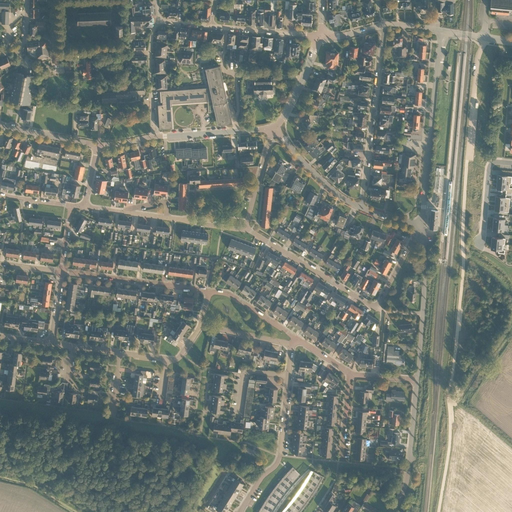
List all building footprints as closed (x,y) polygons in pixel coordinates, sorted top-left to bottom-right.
[(315,0),(306,0),(306,10),(315,11),(315,0)] [(370,0),(366,0),(362,1),(365,11),(363,11),(365,17),(376,14),(374,8),(373,9),(370,0)] [(389,4),(388,0),(382,0),(383,5),(381,6),(383,12),(391,10),(390,4),(389,4)] [(415,0),(416,2),(415,2),(415,8),(423,8),(423,9),(426,9),(426,8),(427,8),(427,0),(415,0)] [(511,0),(491,0),(491,8),(492,8),(492,13),(511,14),(511,0)] [(452,1),(437,1),(437,12),(442,12),(447,12),(447,13),(452,14),(452,2),(452,1)] [(0,11),(2,12),(2,23),(8,24),(9,11),(8,11),(8,9),(9,3),(0,2),(0,11)] [(210,2),(203,2),(203,6),(204,6),(204,11),(199,11),(198,20),(209,21),(210,6),(209,6),(210,2)] [(347,10),(347,12),(349,12),(351,21),(362,18),(360,9),(354,11),(353,9),(352,10),(350,2),(347,2),(348,5),(346,5),(347,10)] [(287,18),(295,18),(296,12),(296,9),(296,6),(296,5),(288,4),(287,18)] [(154,14),(153,5),(142,6),(142,10),(138,10),(138,11),(134,11),(134,7),(130,8),(130,15),(135,15),(139,15),(143,15),(154,14)] [(39,8),(31,8),(31,17),(39,17),(39,8)] [(177,10),(168,9),(167,17),(177,18),(177,10)] [(256,10),(247,10),(247,19),(248,19),(248,25),(254,25),(254,16),(256,16),(256,10)] [(347,16),(347,12),(347,10),(335,11),(335,14),(329,15),(331,26),(337,25),(341,24),(340,19),(338,19),(338,15),(343,14),(343,17),(347,16)] [(111,23),(110,12),(78,13),(78,24),(111,23)] [(296,12),(295,18),(301,19),(300,23),(311,24),(311,13),(296,12)] [(229,14),(220,13),(219,21),(228,22),(229,14)] [(245,16),(237,15),(236,22),(244,23),(245,16)] [(152,16),(127,16),(127,32),(134,32),(134,26),(140,26),(140,24),(146,24),(146,26),(152,26),(152,16)] [(46,21),(36,21),(36,24),(30,24),(30,36),(37,36),(37,28),(46,28),(46,21)] [(179,37),(179,39),(183,40),(183,38),(185,38),(186,34),(188,34),(188,29),(180,28),(180,31),(180,33),(179,37)] [(207,31),(192,29),(191,35),(190,34),(190,38),(189,38),(188,46),(191,46),(192,39),(196,39),(196,38),(201,39),(201,40),(206,41),(207,31)] [(166,31),(158,30),(157,38),(166,39),(166,31)] [(234,46),(234,45),(235,35),(228,34),(226,51),(228,51),(227,60),(231,60),(232,51),(230,51),(231,47),(232,47),(232,46),(234,46)] [(238,41),(237,48),(243,48),(246,49),(247,49),(247,42),(248,42),(248,36),(240,35),(239,41),(238,41)] [(260,37),(252,36),(251,50),(262,51),(262,43),(259,43),(260,37)] [(272,38),(264,37),(263,46),(271,47),(272,38)] [(402,38),(401,37),(399,37),(398,38),(393,37),(393,41),(392,41),(392,50),(398,50),(398,56),(405,57),(405,46),(401,46),(402,38)] [(283,39),(275,39),(274,53),(277,54),(277,52),(282,52),(283,39)] [(50,57),(47,41),(39,42),(39,41),(27,43),(28,51),(35,50),(37,58),(50,57)] [(145,41),(134,41),(134,50),(145,49),(145,41)] [(363,53),(369,53),(368,56),(372,56),(372,54),(373,54),(374,44),(364,42),(364,47),(363,53)] [(293,44),(287,44),(286,57),(292,57),(292,56),(298,56),(299,44),(293,44)] [(358,47),(350,47),(349,55),(357,56),(358,47)] [(419,51),(419,50),(416,50),(416,52),(419,53),(418,57),(424,58),(425,51),(419,51)] [(337,53),(326,52),(326,62),(328,62),(328,67),(334,68),(335,62),(337,62),(337,53)] [(116,57),(115,54),(100,56),(102,66),(113,64),(112,57),(116,57)] [(135,63),(139,63),(138,56),(128,57),(129,66),(136,66),(135,63)] [(366,57),(361,56),(360,64),(365,65),(372,66),(373,58),(366,57)] [(95,77),(94,61),(86,61),(86,69),(83,69),(83,74),(87,74),(87,78),(92,78),(92,77),(95,77)] [(232,124),(219,66),(205,69),(209,87),(160,91),(160,102),(162,102),(162,104),(157,104),(159,129),(173,128),(172,106),(171,106),(171,104),(207,102),(210,101),(210,105),(213,104),(217,125),(232,124)] [(364,68),(355,67),(354,73),(363,74),(362,75),(359,75),(359,79),(370,80),(371,72),(364,71),(364,68)] [(11,90),(9,101),(18,102),(24,74),(16,72),(13,90),(11,90)] [(390,73),(385,73),(384,82),(388,83),(389,81),(394,82),(395,76),(389,75),(390,73)] [(26,106),(27,104),(30,104),(32,94),(30,93),(34,76),(26,74),(21,103),(22,103),(22,105),(26,106)] [(317,78),(315,82),(322,85),(324,82),(328,84),(329,80),(334,82),(336,78),(332,76),(327,74),(326,79),(321,77),(320,79),(317,78)] [(271,84),(271,76),(254,77),(254,85),(254,93),(260,93),(262,95),(264,95),(266,93),(272,93),(271,84)] [(322,85),(315,82),(312,89),(316,91),(316,90),(320,91),(320,90),(325,92),(326,87),(322,85)] [(319,101),(309,97),(306,105),(316,108),(316,107),(321,109),(323,105),(322,105),(323,102),(324,102),(325,100),(320,98),(319,101)] [(358,98),(352,97),(351,101),(357,102),(357,107),(366,108),(367,101),(358,100),(358,98)] [(415,97),(411,97),(411,99),(415,99),(414,104),(420,105),(421,98),(415,97)] [(26,106),(22,105),(20,113),(21,113),(21,112),(22,112),(21,118),(31,120),(33,105),(30,105),(30,104),(27,104),(26,106)] [(90,109),(84,109),(83,113),(79,113),(79,115),(76,115),(76,121),(79,121),(79,125),(88,125),(89,113),(90,113),(90,109)] [(98,110),(98,113),(96,113),(96,117),(92,116),(91,129),(97,129),(97,120),(100,120),(101,110),(98,110)] [(358,119),(365,120),(366,115),(357,114),(358,112),(354,112),(353,115),(357,115),(357,117),(358,117),(358,119)] [(318,115),(309,114),(309,118),(301,117),(300,122),(301,122),(301,124),(299,123),(299,128),(309,129),(309,124),(313,124),(313,119),(317,119),(318,115)] [(392,116),(389,115),(389,118),(386,117),(386,118),(380,118),(379,125),(387,126),(387,122),(392,122),(392,116)] [(365,120),(358,119),(353,118),(353,119),(350,119),(350,123),(353,123),(353,121),(355,122),(355,125),(365,126),(365,120)] [(413,121),(413,120),(410,120),(410,122),(412,122),(412,127),(418,128),(419,121),(413,121)] [(392,132),(386,131),(386,132),(378,131),(377,137),(385,138),(385,139),(390,140),(390,136),(392,136),(392,132)] [(15,138),(6,135),(4,139),(5,140),(3,145),(10,148),(15,138)] [(315,146),(317,144),(319,142),(316,139),(314,140),(315,142),(314,143),(311,140),(307,143),(306,142),(303,144),(309,151),(314,146),(315,146)] [(22,143),(16,140),(13,146),(17,148),(16,150),(15,149),(13,155),(16,156),(22,143)] [(352,142),(348,141),(347,148),(351,149),(351,150),(362,151),(363,145),(352,144),(352,142)] [(31,145),(26,143),(22,151),(28,153),(31,145)] [(232,148),(231,143),(227,143),(227,145),(222,145),(223,151),(222,151),(222,158),(227,158),(227,153),(231,153),(231,156),(235,155),(235,148),(232,148)] [(44,154),(45,145),(38,144),(37,152),(44,154)] [(314,146),(309,151),(313,156),(318,152),(319,153),(325,148),(322,146),(320,147),(319,147),(317,144),(315,146),(314,146)] [(51,155),(53,147),(45,145),(44,154),(51,155)] [(53,147),(51,155),(58,157),(60,148),(53,147)] [(191,147),(183,148),(184,158),(191,157),(192,159),(191,147)] [(191,147),(192,159),(199,158),(199,148),(191,149),(191,147)] [(65,156),(72,158),(73,149),(66,148),(65,156)] [(144,159),(146,167),(147,168),(152,167),(151,161),(159,159),(158,155),(156,156),(154,148),(148,149),(150,159),(146,159),(147,165),(146,166),(144,159)] [(183,148),(176,148),(176,158),(184,158),(183,148)] [(206,148),(199,148),(199,158),(207,158),(206,148)] [(73,149),(72,158),(78,159),(80,151),(73,149)] [(140,158),(139,151),(130,153),(131,160),(140,158)] [(415,155),(402,153),(400,163),(398,163),(398,169),(401,170),(401,173),(399,173),(398,180),(401,181),(401,182),(408,183),(408,182),(411,182),(412,169),(413,169),(415,155)] [(126,166),(124,154),(117,155),(119,163),(117,163),(117,168),(126,166)] [(112,160),(111,158),(105,159),(106,167),(107,167),(110,166),(111,174),(112,174),(113,174),(114,176),(117,176),(118,177),(117,169),(115,169),(114,170),(112,160)] [(336,160),(334,158),(330,162),(327,160),(322,166),(327,170),(336,160)] [(40,162),(26,159),(25,166),(38,169),(40,162)] [(360,160),(352,159),(352,160),(348,160),(348,166),(360,167),(360,160)] [(285,162),(281,160),(275,171),(276,171),(272,179),(278,182),(288,166),(284,164),(285,162)] [(391,161),(383,160),(382,161),(374,160),(373,167),(382,168),(382,164),(391,165),(391,161)] [(343,163),(340,161),(339,163),(338,163),(336,166),(337,168),(336,170),(335,170),(331,175),(338,181),(342,175),(343,176),(345,174),(340,170),(343,166),(341,165),(343,163)] [(57,165),(43,163),(42,169),(55,172),(57,165)] [(75,171),(83,173),(84,166),(76,165),(75,171)] [(21,168),(12,166),(11,170),(17,171),(16,175),(19,176),(21,168)] [(83,173),(75,171),(73,178),(81,180),(83,173)] [(198,182),(199,184),(200,184),(200,180),(199,171),(196,171),(196,174),(189,175),(189,183),(198,182)] [(389,174),(381,173),(381,176),(373,175),(372,184),(377,184),(377,185),(379,185),(380,185),(381,185),(381,181),(388,182),(389,174)] [(300,178),(295,175),(289,187),(300,192),(305,182),(299,179),(300,178)] [(498,175),(497,182),(511,183),(511,176),(498,175)] [(32,192),(33,178),(32,178),(31,184),(26,184),(25,191),(32,192)] [(97,178),(96,185),(110,188),(111,185),(106,184),(107,181),(107,180),(97,178)] [(358,179),(349,178),(348,187),(357,188),(358,179)] [(72,186),(71,189),(79,191),(80,185),(70,183),(71,180),(65,179),(65,182),(69,183),(68,186),(72,186)] [(160,195),(162,180),(159,179),(159,184),(155,184),(155,183),(153,194),(154,194),(160,195)] [(497,182),(497,189),(506,190),(506,193),(511,193),(511,187),(510,187),(510,183),(511,183),(497,182)] [(135,187),(134,198),(140,199),(142,184),(139,183),(139,188),(135,188),(135,187)] [(110,188),(96,185),(94,191),(105,193),(104,193),(105,189),(110,190),(110,188)] [(115,190),(114,201),(115,201),(118,201),(120,201),(122,187),(120,186),(119,191),(115,190)] [(264,195),(272,195),(272,188),(265,187),(264,195)] [(78,197),(79,191),(71,189),(67,189),(67,192),(66,194),(78,197)] [(389,190),(380,189),(380,191),(371,190),(370,197),(379,198),(379,196),(389,197),(389,190)] [(317,195),(310,191),(305,201),(307,201),(308,202),(306,205),(309,206),(313,208),(315,204),(313,204),(317,195)] [(496,196),(495,203),(509,205),(510,198),(511,198),(511,195),(511,194),(506,194),(506,197),(496,196)] [(264,195),(263,203),(271,203),(272,195),(264,195)] [(263,211),(270,211),(271,203),(263,203),(263,211)] [(495,203),(495,210),(509,212),(509,205),(495,203)] [(332,208),(323,204),(322,206),(320,209),(319,208),(316,215),(315,214),(313,219),(316,220),(318,216),(323,218),(323,219),(327,220),(327,222),(330,223),(332,217),(329,216),(332,208)] [(15,214),(20,213),(19,207),(13,208),(14,213),(11,213),(11,216),(15,215),(15,214)] [(438,210),(431,209),(430,227),(436,228),(438,210)] [(263,211),(262,219),(269,219),(270,211),(263,211)] [(15,214),(15,215),(15,218),(10,220),(11,222),(22,220),(20,213),(15,214)] [(346,216),(339,213),(335,224),(342,227),(346,216)] [(84,226),(84,225),(85,222),(88,223),(90,221),(81,217),(78,223),(84,226)] [(268,227),(269,219),(262,219),(261,227),(268,227)] [(84,226),(78,223),(75,229),(81,231),(83,227),(86,229),(87,226),(84,225),(84,226)] [(299,225),(294,223),(290,229),(295,232),(299,225)] [(275,232),(281,236),(284,231),(283,230),(281,229),(282,226),(280,225),(275,232)] [(349,230),(346,229),(344,236),(348,237),(350,234),(359,238),(363,228),(358,226),(353,225),(352,228),(350,227),(349,230)] [(284,231),(281,236),(287,239),(290,234),(286,232),(287,229),(285,228),(283,230),(284,231)] [(378,234),(379,232),(373,230),(370,237),(375,239),(375,240),(374,240),(373,243),(375,243),(378,234)] [(386,234),(379,232),(378,234),(375,243),(373,248),(376,249),(378,241),(378,240),(383,242),(386,234)] [(301,241),(300,241),(297,239),(299,236),(297,235),(292,242),(298,246),(301,241)] [(301,241),(298,246),(303,249),(306,244),(302,242),(304,239),(304,240),(306,238),(303,236),(302,238),(300,241),(301,241)] [(402,241),(393,237),(391,241),(391,240),(392,239),(391,239),(389,237),(387,241),(390,242),(391,243),(393,244),(399,247),(402,241)] [(231,238),(228,248),(234,250),(237,240),(231,238)] [(237,240),(234,250),(240,252),(244,243),(237,240)] [(244,243),(240,252),(247,254),(250,245),(244,243)] [(492,243),(492,249),(499,249),(499,250),(499,252),(505,253),(505,249),(503,249),(504,244),(505,244),(492,243)] [(337,246),(334,244),(329,251),(333,253),(337,246)] [(393,244),(390,249),(396,253),(399,247),(393,244)] [(250,245),(247,254),(253,256),(256,247),(250,245)] [(308,253),(314,256),(317,251),(314,249),(315,246),(313,245),(308,253)] [(320,246),(317,251),(314,256),(320,260),(323,255),(319,252),(320,250),(321,250),(322,248),(320,246)] [(269,263),(270,262),(271,259),(274,254),(268,251),(265,255),(268,257),(265,263),(267,264),(268,263),(269,263)] [(334,261),(333,261),(330,259),(332,257),(334,255),(331,253),(328,258),(325,263),(331,266),(334,261)] [(271,259),(270,262),(273,263),(271,266),(274,268),(278,263),(277,262),(280,258),(274,254),(271,259)] [(125,260),(126,260),(127,255),(125,255),(124,260),(119,259),(118,266),(124,267),(125,260)] [(124,267),(130,268),(131,261),(132,261),(133,256),(131,256),(130,260),(126,260),(125,260),(124,267)] [(131,261),(130,268),(137,269),(138,262),(139,262),(139,257),(137,257),(136,261),(132,261),(131,261)] [(151,263),(152,259),(150,258),(149,263),(144,262),(143,270),(149,271),(151,263)] [(334,261),(331,266),(336,270),(339,265),(335,262),(337,260),(335,258),(333,261),(334,261)] [(155,264),(151,263),(149,271),(156,272),(157,264),(158,264),(158,259),(156,259),(155,264)] [(359,261),(355,259),(351,266),(355,268),(359,261)] [(385,259),(382,265),(388,268),(391,262),(385,259)] [(157,264),(156,272),(162,272),(163,265),(164,265),(164,260),(162,260),(162,265),(158,264),(157,264)] [(286,272),(288,270),(288,269),(290,265),(285,261),(282,266),(285,268),(282,272),(285,274),(286,272)] [(196,264),(195,272),(198,272),(198,275),(206,276),(207,266),(196,264)] [(349,266),(346,264),(343,270),(344,270),(340,277),(345,280),(349,273),(346,271),(349,266)] [(296,268),(290,265),(288,269),(288,270),(286,272),(290,274),(289,276),(291,277),(294,273),(296,268)] [(385,274),(388,268),(382,265),(379,270),(385,274)] [(369,269),(366,276),(368,273),(369,273),(368,274),(375,278),(377,273),(375,272),(369,269)] [(235,278),(234,277),(231,275),(233,271),(231,270),(229,274),(229,275),(225,281),(231,284),(235,278)] [(302,284),(303,283),(305,280),(304,280),(307,275),(301,271),(298,276),(303,279),(300,283),(302,284)] [(362,277),(355,272),(351,278),(354,279),(351,283),(356,287),(361,280),(360,279),(362,277)] [(235,278),(231,284),(236,288),(241,281),(236,278),(238,275),(236,273),(234,277),(235,278)] [(313,278),(307,275),(304,280),(305,280),(303,283),(307,285),(306,286),(308,287),(311,283),(310,283),(313,278)] [(45,282),(44,287),(51,288),(52,282),(49,282),(49,279),(43,278),(42,281),(45,282)] [(364,281),(377,288),(380,282),(374,279),(373,282),(365,278),(364,281)] [(273,285),(267,281),(264,286),(270,290),(273,285)] [(292,281),(286,291),(289,293),(295,282),(292,281)] [(374,294),(377,288),(364,281),(360,287),(364,289),(368,291),(374,294)] [(321,290),(324,285),(318,282),(315,286),(314,289),(316,291),(315,294),(318,296),(321,290)] [(241,291),(246,294),(250,288),(251,288),(253,285),(251,283),(249,287),(245,284),(241,291)] [(90,296),(96,297),(98,297),(99,293),(98,293),(99,285),(92,284),(90,296)] [(321,290),(325,292),(323,296),(325,297),(327,294),(327,293),(330,289),(324,285),(321,290)] [(250,288),(246,294),(251,298),(255,292),(256,292),(259,288),(257,287),(254,290),(251,288),(250,288)] [(302,302),(305,297),(309,291),(305,289),(301,295),(302,296),(299,300),(302,302)] [(309,291),(305,297),(309,300),(313,293),(309,290),(309,291)] [(336,303),(341,296),(335,292),(332,297),(331,296),(329,300),(331,301),(332,300),(336,302),(336,303)] [(173,295),(167,294),(166,302),(167,302),(170,303),(170,308),(175,308),(176,299),(173,299),(173,295)] [(266,298),(267,298),(269,295),(267,294),(265,297),(260,294),(256,301),(262,304),(266,298)] [(43,298),(39,298),(35,297),(28,296),(28,301),(37,302),(38,301),(42,302),(42,304),(48,305),(49,300),(43,299),(43,298)] [(346,299),(341,296),(336,303),(336,302),(335,303),(340,306),(339,308),(342,310),(345,305),(343,304),(346,299)] [(266,298),(262,304),(267,308),(271,302),(272,302),(274,298),(272,297),(270,301),(267,298),(266,298)] [(317,304),(322,307),(326,301),(321,298),(317,304)] [(75,302),(67,301),(66,308),(73,309),(74,303),(79,304),(79,302),(75,301),(75,302)] [(282,308),(281,308),(278,306),(280,302),(278,301),(276,305),(277,305),(273,312),(278,315),(282,308)] [(304,305),(298,301),(295,306),(301,310),(304,305)] [(326,301),(322,307),(320,310),(325,313),(329,306),(325,303),(326,301)] [(352,315),(357,307),(351,303),(348,308),(352,311),(350,314),(351,315),(352,315)] [(282,308),(278,315),(283,318),(287,312),(283,309),(286,306),(284,304),(281,308),(282,308)] [(357,307),(352,315),(356,317),(357,318),(359,315),(362,310),(357,307)] [(4,326),(11,327),(13,316),(6,315),(7,309),(4,308),(2,321),(5,322),(4,326)] [(298,319),(297,318),(294,316),(296,312),(294,311),(291,315),(292,315),(288,322),(293,325),(298,319)] [(348,313),(343,311),(339,316),(344,319),(348,313)] [(27,330),(30,331),(32,320),(28,320),(28,317),(25,317),(26,313),(23,313),(23,315),(22,317),(21,324),(24,325),(23,330),(25,332),(27,330)] [(366,316),(363,322),(366,323),(367,324),(369,325),(371,322),(370,322),(373,317),(367,313),(366,316)] [(19,317),(13,316),(11,327),(18,328),(19,324),(21,324),(22,317),(23,315),(20,314),(19,317)] [(298,319),(293,325),(299,329),(303,322),(299,319),(301,316),(299,314),(297,318),(298,319)] [(369,325),(371,327),(371,328),(373,330),(379,320),(373,317),(370,322),(371,322),(369,325)] [(38,321),(32,320),(30,331),(37,332),(38,327),(43,328),(45,320),(39,319),(38,321)] [(72,336),(73,324),(69,324),(70,320),(65,320),(63,328),(66,328),(66,335),(72,336)] [(179,326),(185,330),(189,325),(183,320),(180,324),(176,322),(175,324),(179,326)] [(348,330),(352,332),(358,323),(354,320),(348,330)] [(357,331),(363,322),(360,320),(358,323),(355,329),(357,331)] [(304,332),(309,335),(313,329),(312,328),(309,326),(311,322),(309,321),(307,325),(308,325),(304,332)] [(411,332),(410,323),(399,324),(400,331),(407,330),(407,332),(411,332)] [(73,324),(72,336),(78,337),(79,330),(82,330),(83,324),(78,324),(74,324),(73,324)] [(121,338),(122,330),(118,329),(118,325),(113,324),(112,330),(115,331),(115,338),(121,338)] [(89,338),(96,339),(97,331),(97,327),(93,327),(93,326),(88,325),(87,331),(90,331),(89,338)] [(313,329),(309,335),(314,339),(318,332),(314,329),(317,326),(315,325),(312,328),(313,329)] [(128,336),(128,335),(131,335),(131,333),(133,333),(134,327),(127,326),(126,330),(125,330),(122,330),(121,338),(127,339),(128,336)] [(172,329),(175,331),(176,331),(182,335),(185,330),(179,326),(177,329),(173,327),(172,329)] [(97,331),(96,339),(102,340),(103,333),(106,334),(109,334),(110,328),(102,327),(102,328),(97,327),(97,331)] [(146,342),(147,333),(143,333),(144,329),(138,328),(138,334),(141,334),(140,341),(146,342)] [(347,332),(341,328),(337,333),(344,337),(347,332)] [(147,333),(146,342),(153,343),(154,336),(157,336),(157,330),(152,330),(152,334),(147,333)] [(178,341),(182,335),(176,331),(175,331),(173,335),(169,332),(167,336),(173,340),(175,338),(178,341)] [(330,340),(329,339),(326,337),(328,334),(326,332),(324,336),(325,336),(321,343),(326,346),(330,340)] [(354,337),(348,333),(345,337),(351,341),(354,337)] [(330,340),(326,346),(331,350),(336,343),(331,341),(334,337),(332,336),(329,339),(330,340)] [(220,348),(221,340),(215,339),(214,345),(210,344),(209,350),(215,351),(216,347),(220,348)] [(221,340),(220,348),(223,348),(222,353),(228,354),(229,348),(226,347),(228,341),(221,340)] [(359,365),(365,366),(366,358),(367,358),(368,344),(362,341),(359,349),(364,351),(363,354),(365,354),(364,358),(360,358),(359,365)] [(251,346),(239,344),(238,351),(250,353),(251,346)] [(348,351),(347,351),(344,348),(346,345),(344,344),(341,347),(342,348),(338,354),(343,358),(348,351)] [(387,348),(387,351),(386,358),(386,363),(394,363),(394,362),(397,362),(397,365),(403,365),(403,359),(402,359),(403,355),(398,355),(398,351),(394,350),(394,351),(393,351),(393,347),(387,346),(387,348)] [(14,358),(21,359),(22,352),(14,351),(14,348),(10,347),(9,353),(14,354),(14,357),(14,358)] [(349,347),(347,351),(348,351),(343,358),(349,361),(349,360),(353,363),(357,352),(349,347)] [(269,359),(271,351),(265,349),(264,353),(261,352),(260,352),(257,352),(255,361),(258,361),(259,360),(269,362),(270,359),(269,359)] [(269,359),(270,359),(276,360),(275,363),(279,364),(280,356),(277,355),(278,352),(271,351),(269,359)] [(55,354),(49,353),(49,356),(43,355),(42,362),(51,364),(52,359),(55,359),(55,354)] [(371,359),(367,358),(366,358),(365,366),(371,366),(372,364),(378,364),(379,356),(377,355),(371,354),(371,359)] [(13,359),(13,364),(17,364),(21,365),(21,359),(14,358),(14,357),(9,357),(9,360),(12,360),(12,359),(13,359)] [(94,359),(88,358),(87,364),(90,364),(90,369),(99,370),(100,363),(94,362),(94,359)] [(305,370),(306,361),(300,361),(299,369),(298,369),(298,374),(300,374),(301,369),(304,370),(305,370)] [(312,362),(306,361),(305,370),(304,370),(304,374),(306,375),(307,370),(311,371),(312,362)] [(52,369),(46,368),(46,371),(40,370),(39,377),(48,379),(49,374),(52,374),(52,369)] [(325,370),(321,368),(317,374),(320,377),(325,370)] [(134,378),(142,379),(143,377),(146,377),(146,375),(145,375),(146,371),(141,370),(140,374),(135,373),(134,378)] [(325,380),(328,382),(329,383),(333,376),(328,372),(324,379),(323,379),(321,383),(322,384),(325,380)] [(94,375),(88,374),(87,380),(90,380),(89,385),(99,386),(100,379),(94,378),(94,375)] [(339,379),(333,376),(329,383),(328,382),(326,386),(328,387),(330,384),(331,384),(334,386),(339,379)] [(7,382),(5,391),(10,392),(10,389),(14,390),(15,383),(7,382)] [(50,384),(44,384),(44,387),(38,386),(37,393),(46,395),(47,390),(49,390),(50,384)] [(269,394),(276,395),(277,389),(269,388),(270,387),(265,386),(265,389),(269,389),(269,393),(269,394)] [(373,388),(366,387),(365,392),(360,391),(359,401),(368,402),(369,392),(373,392),(373,388)] [(66,395),(67,389),(61,388),(61,391),(56,390),(55,400),(62,401),(63,395),(66,395)] [(67,389),(66,395),(69,396),(68,401),(75,402),(77,393),(72,392),(72,390),(67,389)] [(395,390),(391,389),(391,393),(386,393),(385,400),(390,401),(390,400),(398,401),(398,400),(404,400),(404,392),(395,391),(395,390)] [(92,391),(86,390),(86,393),(84,393),(84,396),(88,396),(87,401),(97,402),(98,395),(92,394),(92,391)] [(269,394),(269,393),(265,393),(264,395),(268,396),(268,400),(276,401),(276,395),(269,394)] [(136,415),(137,403),(138,400),(135,399),(134,406),(131,406),(127,405),(126,413),(136,415)] [(395,410),(389,410),(388,415),(392,415),(391,423),(398,424),(400,414),(395,413),(395,410)] [(357,418),(366,419),(367,412),(358,411),(357,418)] [(357,418),(356,425),(365,426),(366,419),(357,418)] [(365,426),(356,425),(356,432),(364,433),(365,426)] [(323,434),(332,435),(333,428),(324,427),(323,434)] [(394,429),(389,428),(388,434),(392,434),(391,442),(398,443),(400,432),(394,432),(394,429)] [(323,434),(323,441),(332,442),(332,435),(323,434)] [(356,445),(365,446),(366,438),(357,437),(356,445)] [(323,441),(322,449),(331,449),(332,442),(323,441)] [(365,446),(356,445),(356,452),(364,453),(365,446)] [(397,448),(385,447),(385,452),(389,452),(389,454),(387,454),(387,458),(389,458),(389,459),(400,460),(401,451),(397,451),(397,448)] [(331,449),(322,449),(321,456),(330,457),(331,449)] [(364,453),(356,452),(355,459),(364,460),(364,453)] [(301,475),(293,467),(288,473),(296,480),(301,475)] [(312,470),(309,476),(318,482),(322,476),(312,470)] [(288,473),(283,478),(292,486),(296,480),(288,473)] [(315,488),(318,482),(309,476),(305,482),(315,488)] [(235,478),(232,483),(240,489),(243,484),(235,478)] [(283,478),(278,484),(287,491),(292,486),(283,478)] [(303,486),(301,488),(311,494),(315,488),(305,482),(303,486)] [(232,483),(228,489),(237,494),(240,489),(232,483)] [(278,484),(274,490),(283,496),(287,491),(278,484)] [(311,494),(301,488),(297,494),(306,501),(310,495),(311,494)] [(225,494),(234,499),(237,494),(228,489),(225,494)] [(274,490),(270,496),(279,502),(283,496),(274,490)] [(225,494),(222,499),(231,504),(234,499),(225,494)] [(293,500),(302,506),(306,501),(297,494),(293,500)] [(270,496),(266,502),(275,508),(279,502),(270,496)] [(222,499),(219,504),(227,509),(231,504),(222,499)] [(289,505),(296,511),(297,511),(299,510),(302,506),(293,500),(289,505)] [(360,505),(353,500),(350,505),(347,503),(342,511),(350,511),(352,509),(356,511),(360,505)] [(335,506),(328,501),(322,511),(324,511),(330,511),(331,511),(332,511),(335,506)] [(266,502),(262,508),(268,511),(272,511),(275,508),(266,502)] [(367,503),(364,502),(361,507),(368,511),(367,511),(376,511),(378,511),(366,503),(367,503)]
